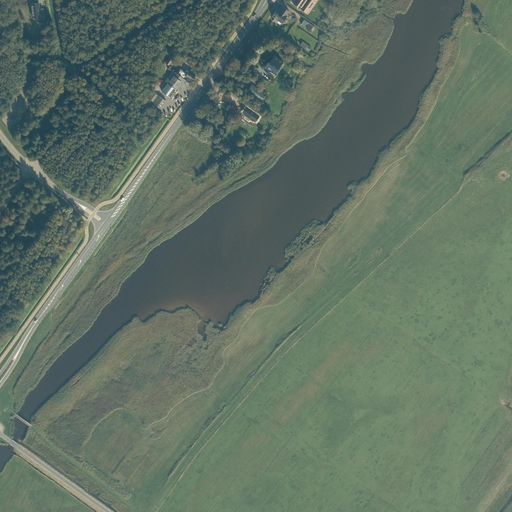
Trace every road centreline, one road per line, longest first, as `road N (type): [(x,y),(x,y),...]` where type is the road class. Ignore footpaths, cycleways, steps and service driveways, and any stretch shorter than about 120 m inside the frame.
road 1 (tertiary): [(107,224),(266,0)]
road 2 (tertiary): [(0,378),(107,224)]
road 3 (unclassified): [(108,511),(0,433)]
